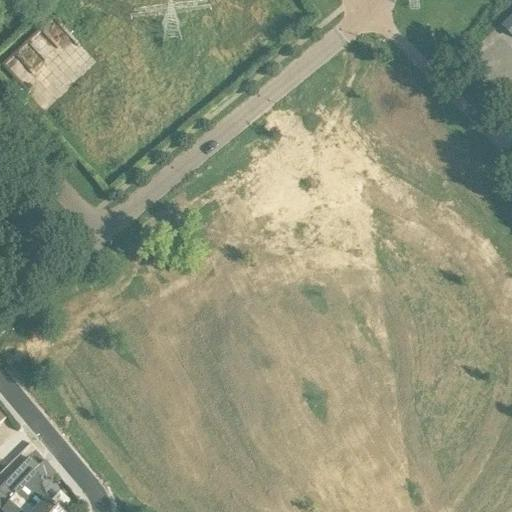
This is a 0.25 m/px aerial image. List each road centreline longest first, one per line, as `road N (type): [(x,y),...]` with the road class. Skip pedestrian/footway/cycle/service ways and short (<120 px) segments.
road 1 (residential): [(99,235),(362,8)]
road 2 (residential): [(509,154),(362,8)]
road 3 (residential): [(98,511),(94,494),(0,388)]
road 4 (residential): [(99,235),(0,130)]
road 5 (residential): [(0,332),(99,235)]
